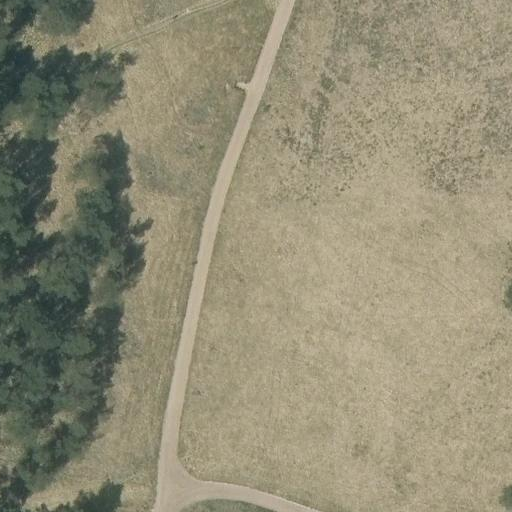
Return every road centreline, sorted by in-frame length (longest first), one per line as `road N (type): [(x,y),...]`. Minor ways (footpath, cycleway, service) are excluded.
road 1 (track): [(287,0),(208,216),(170,415),(161,511)]
road 2 (track): [(164,489),(235,493),(286,511)]
